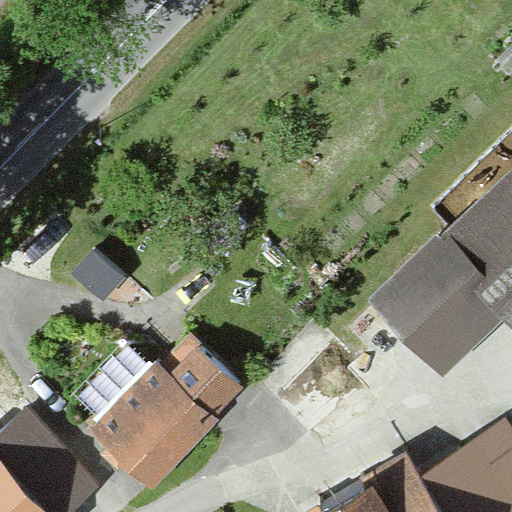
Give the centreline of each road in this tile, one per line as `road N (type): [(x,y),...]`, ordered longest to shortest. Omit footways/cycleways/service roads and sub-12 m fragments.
road 1 (residential): [(181,511),(271,467),(511,396)]
road 2 (secondary): [(0,166),(163,0)]
